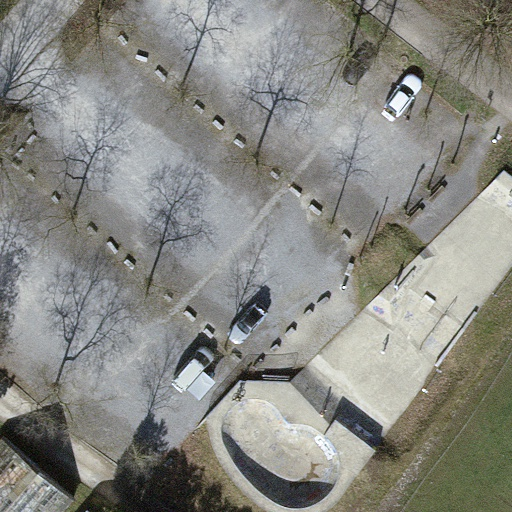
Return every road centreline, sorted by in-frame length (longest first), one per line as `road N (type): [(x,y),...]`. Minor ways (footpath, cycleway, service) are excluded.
road 1 (track): [(0,406),(147,511)]
road 2 (track): [(511,98),(383,0)]
